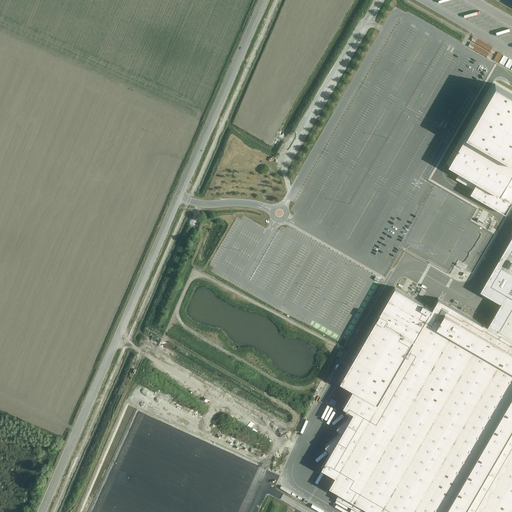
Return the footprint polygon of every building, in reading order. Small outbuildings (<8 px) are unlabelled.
[(491,58),(496,49),(474,36),(469,45),(491,58)] [(511,59),(498,51),(494,59),(511,69),(511,59)] [(511,92),(493,82),(463,133),(511,160),(511,92)] [(511,169),(511,160),(463,133),(446,164),(477,182),(498,194),(511,169)] [(511,169),(498,194),(511,202),(511,201),(511,169)] [(505,213),(511,202),(498,194),(477,182),(470,193),(505,213)] [(503,301),(489,325),(511,337),(511,235),(481,289),(503,301)] [(511,511),(511,337),(489,325),(437,295),(431,306),(395,285),(339,385),(343,387),(334,406),(315,446),(321,453),(311,469),(325,477),(319,488),(331,494),(328,499),(353,511),(356,506),(365,511),(511,511)]
